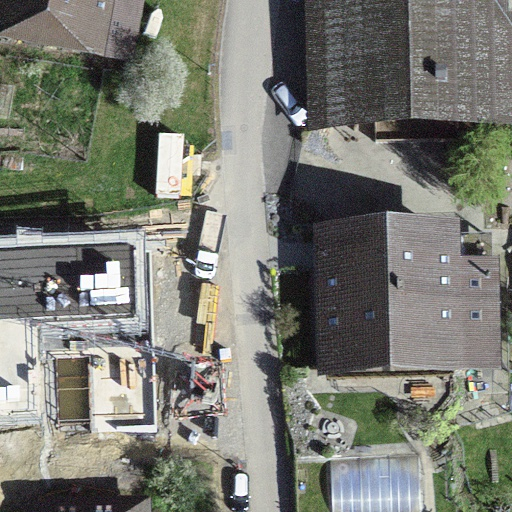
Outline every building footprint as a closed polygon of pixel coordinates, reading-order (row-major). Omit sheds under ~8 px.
[(0,0),(0,26),(97,44),(106,0),(0,0)] [(501,117),(498,0),(318,0),(321,121),(501,117)] [(511,0),(498,0),(501,117),(511,116),(511,0)] [(327,370),(495,367),(493,277),(451,278),(450,238),(385,239),(385,258),(324,259),(327,370)] [(135,255),(0,259),(0,416),(41,415),(38,330),(137,327),(135,255)] [(120,511),(121,503),(46,504),(33,511),(120,511)]
